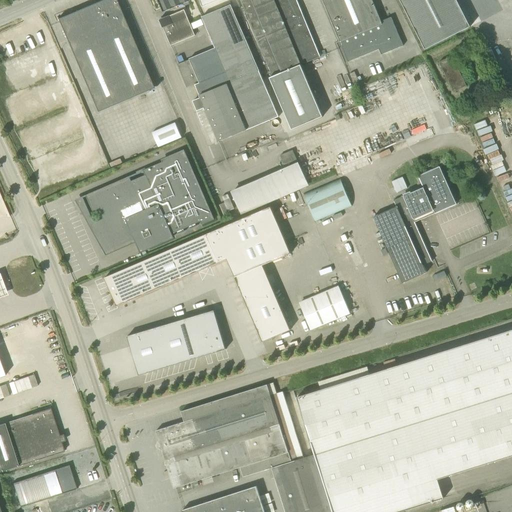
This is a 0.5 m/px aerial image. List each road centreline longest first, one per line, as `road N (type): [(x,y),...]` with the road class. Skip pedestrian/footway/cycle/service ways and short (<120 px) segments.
road 1 (unclassified): [(103,421),(511,301)]
road 2 (tertiary): [(103,421),(66,307),(0,152)]
